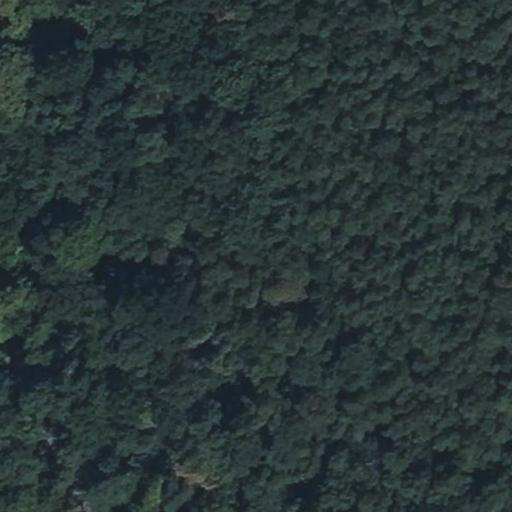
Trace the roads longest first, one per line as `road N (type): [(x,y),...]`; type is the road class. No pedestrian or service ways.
road 1 (track): [(41,0),(70,117),(139,253),(187,317),(304,431),(406,511)]
road 2 (unclassified): [(99,511),(74,480),(7,304),(0,252)]
